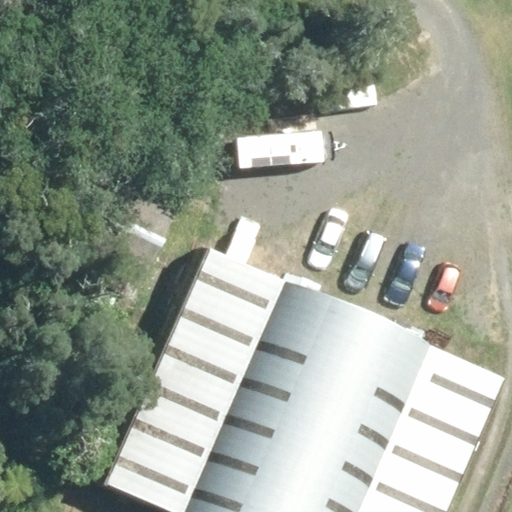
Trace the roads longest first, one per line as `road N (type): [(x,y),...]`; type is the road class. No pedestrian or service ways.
road 1 (track): [(511,332),(487,134),(460,36),(438,0)]
road 2 (track): [(460,511),(511,393)]
